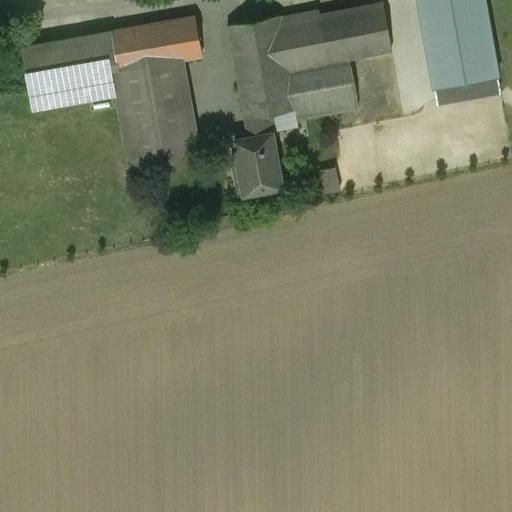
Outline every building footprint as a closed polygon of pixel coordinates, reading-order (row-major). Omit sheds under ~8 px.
[(486,0),(416,0),(433,90),(501,77),(486,0)] [(320,16),(318,17),(326,62),(348,58),(391,49),(383,4),(320,16)] [(280,18),(278,19),(287,69),(326,62),(318,17),(320,16),(318,11),(280,18)] [(279,15),(228,25),(245,118),(246,118),(246,117),(270,113),(271,113),(294,109),(294,108),(295,108),(287,69),(278,19),(280,18),(279,15)] [(195,17),(112,32),(119,69),(119,70),(172,60),(202,55),(195,17)] [(112,32),(23,48),(30,86),(34,108),(116,94),(112,70),(119,69),(112,32)] [(326,62),(287,69),(295,108),(294,108),(294,109),(296,118),(356,106),(348,58),(326,62)] [(172,60),(119,70),(119,69),(112,70),(116,94),(129,166),(189,155),(172,60)] [(270,113),(246,117),(246,118),(250,138),(271,134),(272,136),(275,135),(271,113),(270,113)] [(250,138),(234,141),(240,175),(234,176),(238,196),(282,187),(272,136),(271,134),(250,138)] [(335,167),(319,170),(324,194),(340,190),(335,167)]
